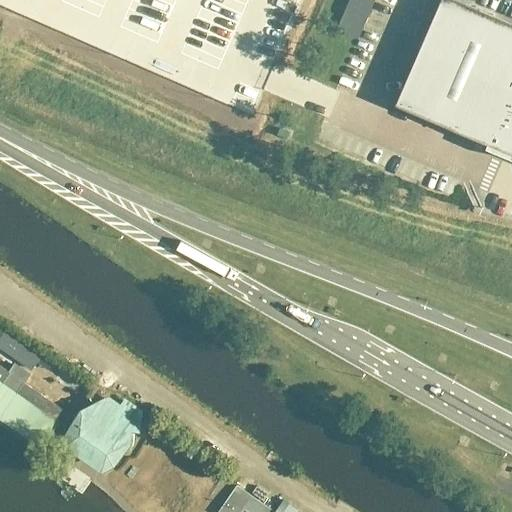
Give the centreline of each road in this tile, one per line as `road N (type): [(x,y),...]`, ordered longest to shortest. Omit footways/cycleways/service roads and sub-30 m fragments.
road 1 (primary): [(0,143),(511,436)]
road 2 (primary): [(511,353),(0,139)]
